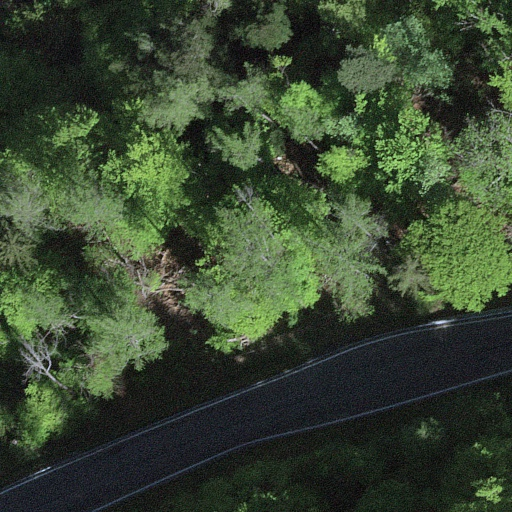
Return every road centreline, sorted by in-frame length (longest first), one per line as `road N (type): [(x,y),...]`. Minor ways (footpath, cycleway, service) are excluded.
road 1 (trunk): [(511,40),(0,370)]
road 2 (tertiary): [(32,511),(256,419),(511,346)]
